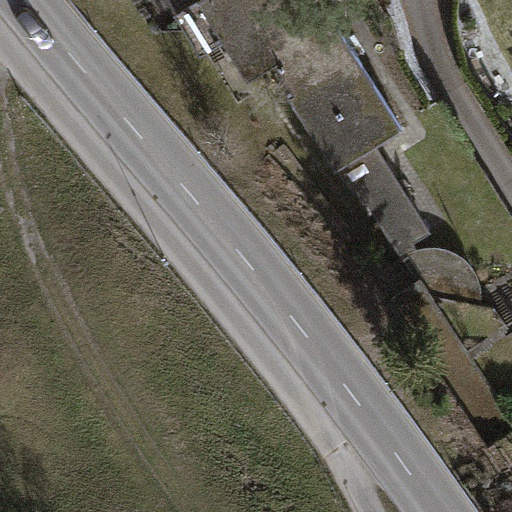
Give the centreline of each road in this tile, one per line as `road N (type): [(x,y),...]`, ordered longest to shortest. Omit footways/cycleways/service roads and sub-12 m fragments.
road 1 (secondary): [(434,511),(300,329),(31,0)]
road 2 (track): [(0,121),(14,188),(81,355),(188,511)]
